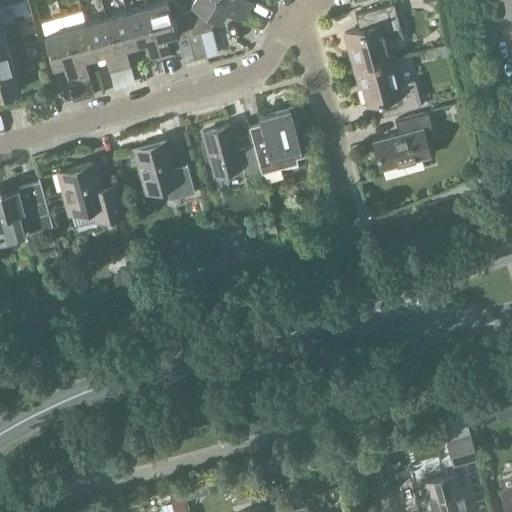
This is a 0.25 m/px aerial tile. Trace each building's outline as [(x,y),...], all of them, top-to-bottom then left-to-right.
[(189,33),(183,10),(172,13),(168,0),(159,0),(146,4),(160,55),(170,53),(165,33),(176,30),(178,36),(189,33)] [(190,0),(189,4),(194,7),(200,30),(208,28),(215,16),(219,18),(224,9),(241,18),(247,8),(231,0),(190,0)] [(231,0),(247,8),(251,0),(231,0)] [(354,67),(392,57),(385,31),(400,27),(393,2),(355,12),(359,28),(345,32),(354,67)] [(150,58),(160,55),(146,4),(126,9),(135,41),(145,38),(150,58)] [(189,33),(200,30),(194,7),(183,10),(189,33)] [(124,44),(135,41),(126,9),(105,15),(119,66),(130,64),(124,44)] [(109,69),(119,66),(105,15),(85,20),(93,52),(103,50),(109,69)] [(83,55),(93,52),(85,20),(64,26),(84,97),(93,94),(83,55)] [(73,99),(84,97),(64,26),(43,32),(52,63),(62,60),(73,99)] [(0,69),(13,66),(8,46),(0,47),(0,69)] [(392,57),(354,67),(359,84),(365,82),(370,100),(378,98),(383,115),(421,104),(414,78),(399,82),(392,57)] [(0,69),(0,92),(19,87),(13,66),(0,69)] [(295,154),(301,153),(289,106),(266,113),(267,119),(248,124),(253,142),(261,170),(280,165),(282,172),(298,167),(295,154)] [(373,139),(380,167),(429,153),(422,127),(431,125),(427,110),(395,119),(398,133),(373,139)] [(261,170),(253,142),(236,147),(229,122),(202,129),(205,142),(200,143),(204,160),(210,159),(213,171),(229,167),(242,175),(261,170)] [(168,197),(194,190),(186,162),(172,166),(165,139),(133,148),(144,187),(164,181),(168,197)] [(96,218),(122,211),(114,181),(99,185),(92,159),(58,168),(69,210),(92,204),(96,218)] [(25,215),(48,209),(40,177),(1,188),(0,184),(0,236),(18,231),(13,211),(23,208),(25,215)] [(243,227),(217,235),(222,252),(248,244),(243,227)] [(465,434),(463,427),(451,430),(453,437),(445,439),(452,464),(477,457),(470,432),(465,434)] [(467,511),(465,504),(470,503),(465,486),(460,487),(456,471),(421,480),(425,496),(428,496),(432,511),(467,511)] [(511,511),(511,485),(501,489),(507,511),(511,511)]
